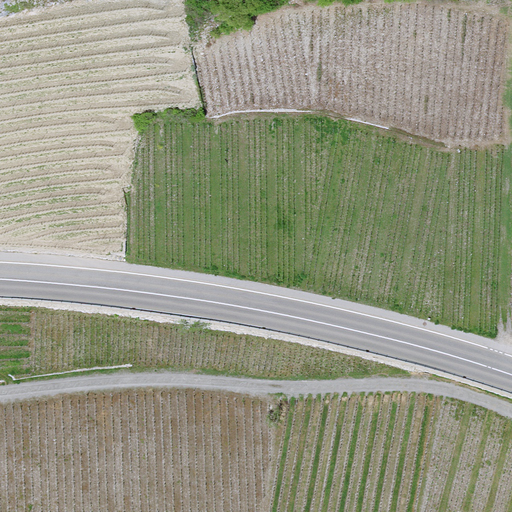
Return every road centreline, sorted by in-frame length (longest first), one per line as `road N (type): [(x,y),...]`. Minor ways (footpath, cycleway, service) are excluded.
road 1 (tertiary): [(511,374),(261,308),(0,277)]
road 2 (track): [(0,394),(150,383),(304,391),(445,385),(511,409)]
